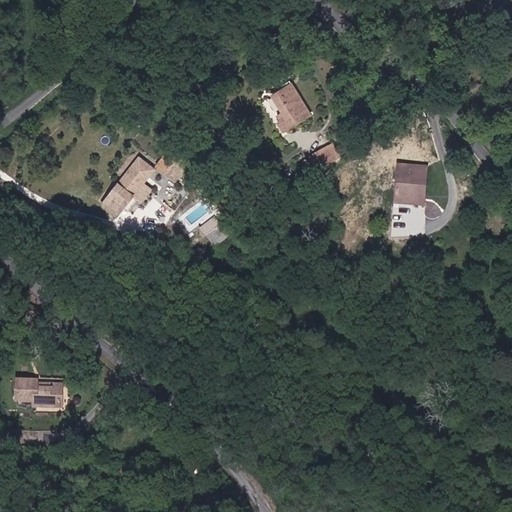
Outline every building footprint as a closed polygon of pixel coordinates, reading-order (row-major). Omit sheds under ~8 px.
[(281,108),(286,114),(282,117),(279,119),(285,128),(309,111),(291,86),(288,81),(280,87),(271,94),(281,108)] [(336,158),(327,145),(302,163),(311,176),(336,158)] [(152,164),(136,154),(104,205),(121,215),(152,164)] [(396,201),(418,203),(420,169),(399,168),(396,201)] [(427,170),(420,169),(418,203),(425,203),(427,170)] [(47,376),(46,380),(40,379),(41,373),(24,371),(21,391),(38,393),(38,398),(51,400),(62,401),(64,382),(65,378),(56,377),(47,376)]
